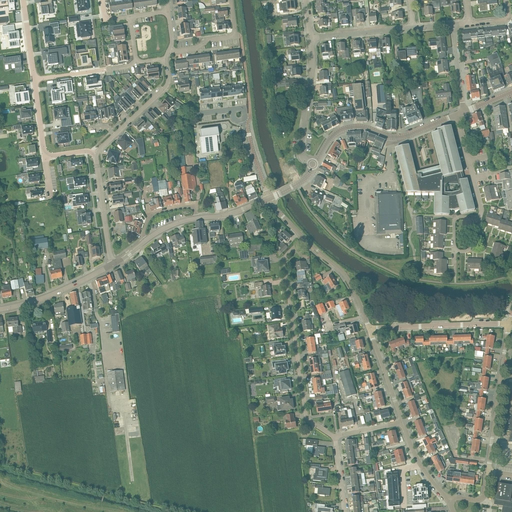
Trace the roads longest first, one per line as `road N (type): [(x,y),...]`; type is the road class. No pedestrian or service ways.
road 1 (residential): [(304,238),(284,264),(306,416),(334,436)]
road 2 (tertiary): [(314,165),(339,130),(401,137),(456,115)]
road 3 (residential): [(487,471),(509,323)]
road 4 (residential): [(509,323),(369,330)]
road 5 (residential): [(314,165),(299,152),(313,38)]
road 6 (tertiary): [(111,265),(47,298),(0,310)]
